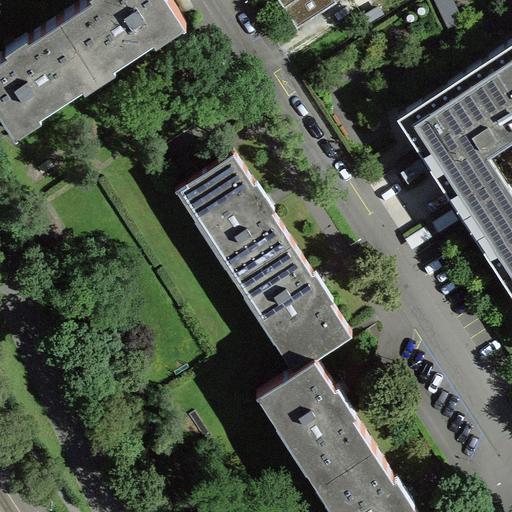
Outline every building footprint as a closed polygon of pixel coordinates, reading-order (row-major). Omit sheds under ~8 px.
[(84,79),(81,76),(110,57),(112,61),(154,33),(152,30),(181,11),(173,0),(78,0),(17,40),(20,45),(15,48),(11,51),(8,46),(0,50),(0,106),(10,122),(36,105),(38,109),(84,79)] [(281,0),(299,24),(332,0),(281,0)] [(511,37),(397,112),(511,288),(511,37)] [(309,273),(314,270),(272,205),(267,209),(261,200),(259,197),(264,194),(233,147),(182,180),(202,210),(195,215),(225,261),(232,257),(251,285),(244,290),(274,337),(281,332),(299,359),(301,362),(316,352),(352,329),(321,282),(316,285),(311,277),(309,273)] [(336,383),(316,352),(301,362),(299,359),(264,383),(283,413),(276,418),(306,464),(314,459),(332,488),(325,493),(337,511),(420,511),(412,499),(407,502),(401,493),(399,491),(404,487),(344,394),(339,397),(333,389),(331,386),(336,383)]
